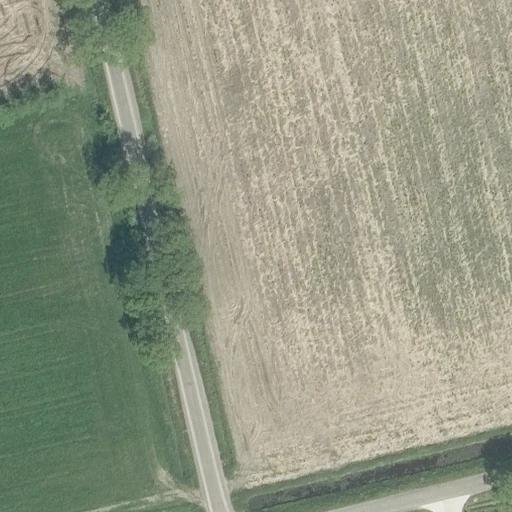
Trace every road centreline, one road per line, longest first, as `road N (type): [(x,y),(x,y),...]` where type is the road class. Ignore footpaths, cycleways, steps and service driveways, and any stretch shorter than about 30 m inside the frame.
road 1 (unclassified): [(219,511),(98,0)]
road 2 (unclassified): [(368,511),(511,477)]
